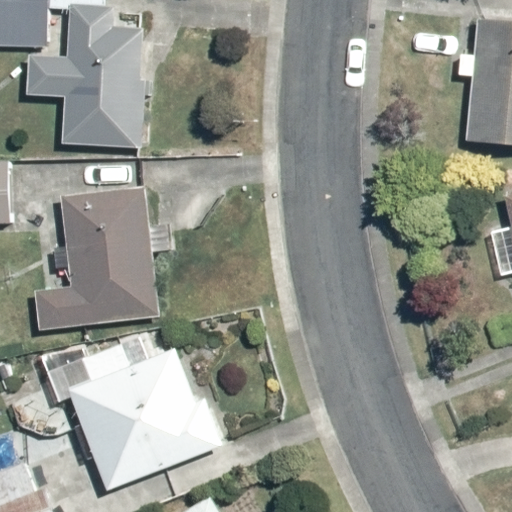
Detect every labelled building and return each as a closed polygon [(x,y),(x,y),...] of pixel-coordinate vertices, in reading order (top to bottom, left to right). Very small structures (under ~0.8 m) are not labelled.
[(73,7),(70,58),(33,56),(31,98),(69,100),(67,147),(145,151),(152,33),(117,32),(118,10),(73,7)] [(511,24),(480,22),(470,143),(511,147),(511,24)] [(0,228),(13,229),(14,164),(0,164),(0,228)] [(65,199),(75,290),(38,294),(43,334),(164,320),(149,190),(65,199)] [(179,353),(73,393),(111,492),(228,448),(210,399),(198,403),(179,353)] [(0,511),(59,511),(37,460),(0,476),(0,511)] [(221,511),(214,500),(193,511),(221,511)]
